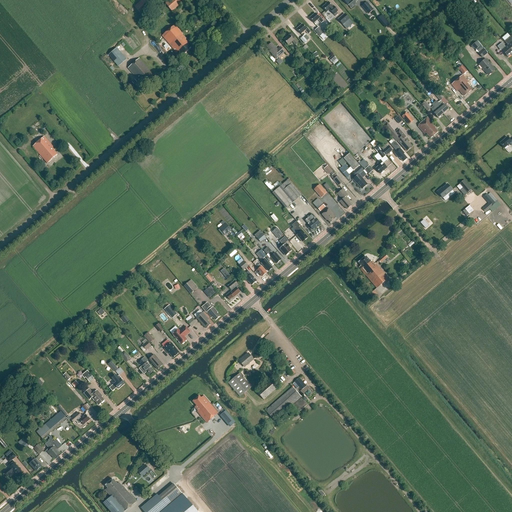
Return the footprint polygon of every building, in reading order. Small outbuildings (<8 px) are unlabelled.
[(142,0),(134,7),(141,14),(156,1),(154,0),(142,0)] [(175,0),(168,7),(171,11),(183,0),(175,0)] [(328,2),(323,7),(327,12),(330,10),(334,15),(335,16),(338,14),(337,12),(338,11),(333,6),(332,7),(328,2)] [(367,2),(362,6),(369,14),(373,10),(367,2)] [(319,18),(315,13),(310,18),(314,23),(318,20),(321,23),(323,21),(320,17),(319,18)] [(345,14),(337,20),(342,25),(349,19),(345,14)] [(377,17),(385,27),(389,24),(382,14),(377,17)] [(306,29),(302,24),(297,29),(301,34),(305,31),(308,34),(310,32),(307,28),(306,29)] [(182,35),(182,34),(175,25),(162,36),(164,38),(158,43),(166,53),(172,48),(176,53),(179,51),(183,56),(191,49),(187,44),(188,43),(185,40),(186,39),(182,35)] [(315,31),(320,38),(324,34),(319,28),(315,31)] [(293,40),(289,35),(284,40),(288,45),(292,42),(295,45),(298,43),(294,39),(293,40)] [(473,49),(474,48),(482,58),(488,54),(477,42),(471,47),(473,49)] [(272,43),(267,47),(270,51),(270,52),(276,59),(284,52),(280,47),(277,50),(272,43)] [(504,53),(508,58),(511,55),(511,56),(511,55),(511,51),(508,46),(506,47),(502,43),(497,47),(503,54),(504,53)] [(117,48),(109,55),(115,63),(123,56),(117,48)] [(330,59),(334,65),(339,61),(334,55),(330,59)] [(155,77),(139,59),(128,68),(139,80),(142,83),(144,81),(148,87),(154,82),(153,80),(155,77)] [(486,59),(479,65),(488,76),(495,70),(486,59)] [(459,90),(464,96),(472,89),(467,83),(468,82),(462,76),(451,85),(457,92),(459,90)] [(438,91),(434,95),(440,101),(444,98),(438,91)] [(434,103),(443,114),(449,109),(445,105),(442,107),(439,105),(436,101),(434,103)] [(421,105),(427,112),(431,109),(425,102),(421,105)] [(434,114),(438,118),(443,114),(434,103),(431,105),(434,108),(431,110),(434,113),(434,114)] [(414,121),(407,113),(402,117),(409,126),(414,121)] [(426,133),(431,139),(438,132),(435,129),(435,128),(431,124),(432,123),(427,118),(419,125),(418,127),(425,134),(426,133)] [(397,141),(407,151),(412,147),(404,138),(406,137),(399,129),(395,133),(387,123),(383,126),(396,142),(397,141)] [(52,148),(53,147),(44,137),(33,147),(47,163),(57,155),(54,151),(55,151),(52,148)] [(504,148),(510,144),(511,146),(511,145),(511,140),(511,141),(507,137),(500,143),(504,148)] [(400,158),(403,162),(407,159),(403,155),(404,154),(400,149),(395,142),(391,145),(396,152),(395,153),(399,159),(400,158)] [(383,151),(386,155),(392,150),(388,146),(383,151)] [(357,183),(362,189),(367,185),(362,178),(359,175),(363,171),(349,154),(342,160),(346,164),(347,163),(351,167),(354,171),(352,173),(356,177),(353,180),(356,183),(357,183)] [(378,163),(380,165),(376,169),(380,174),(387,168),(382,163),(383,163),(380,160),(378,163)] [(328,165),(324,169),(329,174),(333,171),(328,165)] [(354,171),(351,167),(349,169),(345,165),(340,170),(347,178),(350,176),(349,175),(352,172),(354,171)] [(366,170),(370,174),(375,170),(371,166),(366,170)] [(339,186),(343,182),(337,176),(334,178),(333,179),(339,186)] [(270,190),(273,187),(266,180),(263,182),(270,190)] [(281,188),(280,187),(273,193),(286,209),(301,196),(289,181),(281,188)] [(459,184),(467,193),(471,190),(463,181),(459,184)] [(314,190),(321,198),(327,193),(320,184),(314,190)] [(437,192),(442,198),(452,190),(447,185),(441,190),(441,189),(437,192)] [(348,195),(343,189),(337,194),(342,200),(340,202),(344,207),(347,209),(351,206),(349,203),(350,202),(345,197),(348,195)] [(495,204),(493,201),(487,194),(483,198),(489,204),(483,209),(486,212),(495,204)] [(313,203),(318,209),(323,205),(318,199),(313,203)] [(329,209),(322,215),(324,218),(327,221),(327,220),(330,223),(336,219),(333,215),(334,215),(329,209)] [(312,214),(305,220),(313,230),(320,224),(312,214)] [(424,220),(420,223),(425,229),(429,226),(424,220)] [(223,226),(220,229),(226,235),(232,230),(226,223),(224,221),(221,223),(223,226)] [(297,222),(292,226),(295,230),(298,234),(297,235),(297,236),(298,237),(298,238),(303,242),(305,240),(306,240),(307,238),(308,238),(299,227),(300,226),(297,222)] [(271,232),(277,239),(282,235),(277,228),(271,232)] [(253,235),(260,243),(265,238),(259,230),(253,235)] [(285,237),(280,242),(283,246),(280,249),(286,256),(286,255),(287,256),(289,254),(288,253),(291,251),(289,248),(285,243),(288,241),(285,237)] [(268,247),(265,251),(268,254),(271,257),(270,257),(276,264),(277,264),(279,263),(279,262),(281,260),(278,257),(279,257),(275,253),(274,254),(268,247)] [(261,250),(258,253),(263,259),(266,256),(261,250)] [(378,260),(381,263),(387,257),(385,255),(380,259),(378,260)] [(358,263),(361,266),(359,268),(377,289),(388,279),(384,274),(375,264),(372,261),(370,262),(366,256),(358,263)] [(236,263),(242,271),(247,266),(241,259),(236,263)] [(259,265),(260,264),(257,260),(253,263),(258,269),(256,271),(258,273),(259,273),(262,277),(267,273),(261,267),(259,265)] [(263,267),(264,266),(268,271),(272,268),(265,260),(261,264),(263,267)] [(220,271),(227,279),(231,276),(223,268),(220,271)] [(248,282),(251,285),(256,281),(251,275),(248,271),(245,274),(246,275),(244,276),(246,279),(247,280),(246,280),(248,282)] [(226,296),(230,300),(233,297),(233,298),(240,292),(236,288),(239,285),(235,280),(228,286),(232,291),(226,296)] [(184,286),(191,294),(195,290),(189,282),(184,286)] [(209,298),(216,292),(210,285),(203,291),(209,298)] [(381,297),(376,291),(373,294),(378,300),(381,297)] [(208,302),(202,307),(207,313),(212,318),(213,317),(215,320),(220,317),(217,313),(218,313),(213,307),(211,309),(209,308),(211,306),(208,302)] [(165,310),(172,319),(177,315),(170,306),(165,310)] [(209,320),(203,313),(196,318),(206,329),(207,328),(211,324),(208,321),(209,320)] [(192,318),(187,322),(191,327),(196,322),(192,318)] [(179,331),(178,329),(172,334),(181,345),(187,340),(184,337),(191,331),(187,325),(179,331)] [(148,331),(144,335),(150,342),(154,338),(148,331)] [(142,345),(147,349),(151,345),(147,340),(142,345)] [(169,353),(173,358),(179,353),(171,343),(164,349),(168,354),(169,353)] [(131,360),(125,352),(121,355),(127,363),(131,360)] [(239,361),(244,367),(253,360),(248,353),(239,361)] [(155,355),(149,360),(158,370),(160,368),(163,365),(155,355)] [(142,360),(138,363),(142,366),(139,369),(144,374),(147,372),(147,371),(150,374),(153,372),(150,368),(151,367),(147,363),(145,364),(142,360)] [(112,361),(108,364),(114,372),(118,369),(112,361)] [(89,372),(84,376),(89,383),(94,379),(89,372)] [(251,387),(240,373),(228,383),(240,397),(251,387)] [(121,380),(122,379),(119,376),(118,376),(117,374),(113,378),(114,380),(116,382),(109,388),(112,391),(117,388),(118,389),(124,384),(121,380)] [(302,390),(301,391),(303,394),(310,388),(308,386),(307,386),(300,378),(295,382),(297,385),(295,387),(297,389),(299,387),(302,390)] [(256,392),(263,400),(276,389),(269,381),(256,392)] [(265,411),(274,421),(302,397),(293,387),(265,411)] [(92,398),(99,405),(105,400),(100,395),(100,394),(97,390),(93,394),(89,389),(84,394),(89,400),(92,398)] [(197,412),(207,424),(219,413),(204,396),(201,398),(199,396),(193,402),(197,406),(195,408),(198,412),(197,412)] [(225,410),(219,415),(228,427),(235,422),(225,410)] [(51,455),(54,459),(60,454),(57,451),(62,446),(57,440),(53,442),(51,436),(49,434),(67,419),(61,412),(41,428),(40,427),(38,428),(40,430),(37,432),(50,448),(47,450),(48,452),(47,452),(50,456),(51,455)] [(70,419),(73,423),(78,419),(79,421),(79,420),(83,425),(90,420),(86,415),(83,417),(78,413),(70,419)] [(38,445),(34,448),(39,455),(44,451),(38,445)] [(7,457),(5,458),(9,463),(16,457),(12,452),(12,453),(10,450),(5,454),(7,457)] [(29,464),(36,471),(41,466),(35,459),(33,461),(32,459),(30,460),(32,462),(29,464)] [(3,474),(6,477),(8,475),(10,476),(12,474),(11,473),(13,472),(16,476),(21,471),(15,463),(9,468),(3,474)] [(103,503),(110,511),(124,511),(136,502),(123,486),(122,486),(119,483),(117,484),(113,479),(105,486),(108,488),(105,490),(111,497),(103,503)] [(175,485),(159,498),(157,495),(142,508),(144,511),(160,511),(182,494),(175,485)] [(197,511),(186,499),(170,511),(197,511)]
